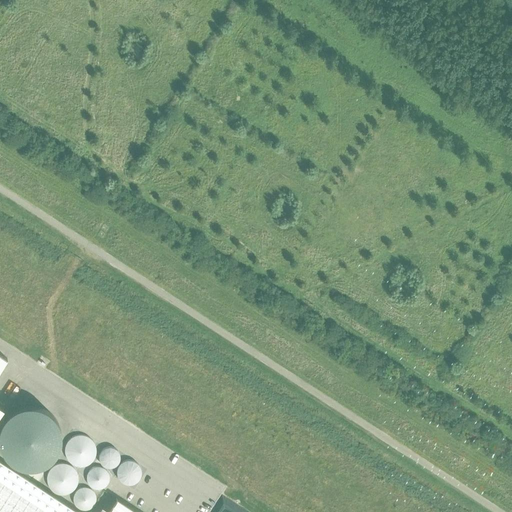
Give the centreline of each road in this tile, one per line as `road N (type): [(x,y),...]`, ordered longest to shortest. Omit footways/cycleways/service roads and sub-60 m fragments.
road 1 (track): [(511,174),(298,284),(195,209),(109,172),(88,103),(94,0)]
road 2 (unclassified): [(500,511),(0,188)]
